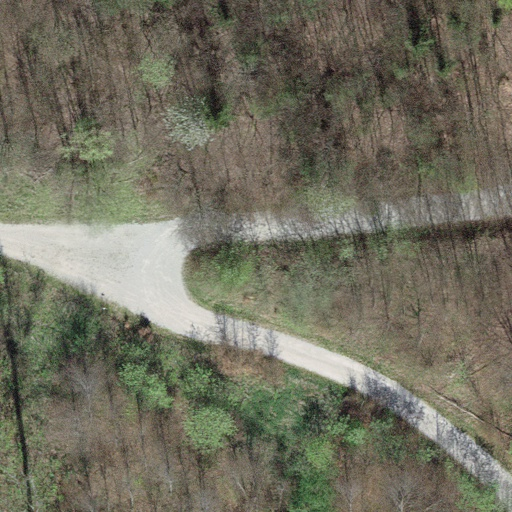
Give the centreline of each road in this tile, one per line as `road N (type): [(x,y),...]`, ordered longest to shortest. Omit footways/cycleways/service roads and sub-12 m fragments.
road 1 (track): [(110,257),(159,305),(367,381),(511,495)]
road 2 (track): [(110,257),(194,231),(349,221),(511,196)]
